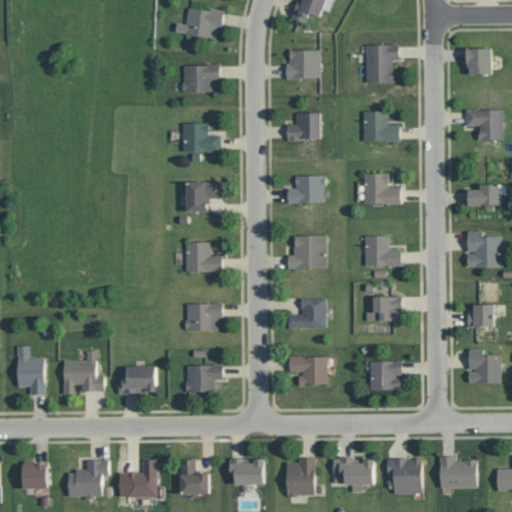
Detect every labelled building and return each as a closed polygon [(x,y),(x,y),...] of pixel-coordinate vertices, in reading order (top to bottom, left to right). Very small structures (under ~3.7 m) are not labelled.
[(333,0),(330,9),(324,7),(321,15),(310,12),(307,22),(292,17),(298,0),(333,0)] [(225,9),(223,25),(218,24),(217,37),(186,33),(186,31),(176,30),(178,21),(187,22),(190,6),(210,9),(211,7),(225,9)] [(400,43),(400,59),(394,59),(393,69),(395,69),(395,81),(368,81),(368,43),(400,43)] [(493,47),(493,72),(472,73),(472,66),(466,66),(466,61),(467,60),(468,46),(493,47)] [(321,49),(321,76),(288,77),(288,62),(291,62),(291,48),(321,49)] [(221,63),(221,78),(213,78),(213,90),(186,91),(186,89),(184,89),(184,81),(186,81),(185,64),(211,64),(211,63),(221,63)] [(504,108),(504,138),(480,138),(480,129),(481,129),(481,124),(468,124),(467,108),(504,108)] [(401,124),(402,140),(365,139),(365,110),(389,110),(390,123),(401,124)] [(322,111),(322,137),(302,137),(302,138),(289,138),(289,123),(298,123),(298,112),(322,111)] [(222,134),(222,150),(185,150),(185,121),(211,121),(210,130),(209,130),(209,134),(222,134)] [(401,186),(402,202),(366,202),(366,172),(390,172),(390,182),(389,182),(389,186),(401,186)] [(325,174),(324,176),(327,176),(327,184),(325,184),(325,201),(289,202),(289,187),(297,187),(297,174),(325,174)] [(223,181),(223,197),(211,197),(211,201),(209,202),(209,210),(188,210),(188,181),(223,181)] [(502,183),(502,204),(469,204),(469,188),(482,188),(481,183),(502,183)] [(502,235),(502,266),(475,266),(475,265),(469,264),(469,252),(475,252),(475,250),(469,250),(469,230),(484,229),(484,235),(502,235)] [(328,266),(289,266),(289,253),(294,253),(294,234),(328,234),(328,266)] [(402,248),(403,265),(390,264),(390,263),(367,264),(366,234),(390,234),(390,248),(402,248)] [(224,254),(224,270),(188,270),(187,240),(212,240),(212,254),(224,254)] [(404,295),(404,308),(400,308),(401,313),(402,313),(402,319),(367,319),(367,311),(375,311),(375,295),(404,295)] [(327,296),(327,326),(290,326),(290,313),(303,313),(303,306),(302,306),(302,297),(327,296)] [(224,301),(224,316),(219,317),(219,329),(189,329),(189,327),(187,327),(187,319),(189,319),(189,302),(214,302),(214,301),(224,301)] [(496,303),(496,325),(469,325),(469,310),(471,310),(471,308),(475,308),(475,303),(496,303)] [(30,344),(31,356),(46,357),(46,393),(32,393),(32,384),(19,384),(19,344),(30,344)] [(502,353),(502,382),(477,382),(477,380),(470,380),(470,369),(476,369),(476,367),(470,367),(470,347),(485,347),(484,353),(502,353)] [(98,349),(98,374),(106,374),(106,389),(84,389),(83,383),(77,383),(77,392),(64,392),(65,359),(88,358),(88,349),(98,349)] [(328,355),(329,382),(301,383),(301,374),(303,374),(303,370),(291,370),(291,355),(328,355)] [(403,358),(404,374),(397,374),(397,376),(405,376),(404,387),(372,388),(371,360),(396,360),(396,359),(403,358)] [(224,363),(224,378),(216,378),(216,390),(189,390),(189,388),(186,388),(186,381),(189,381),(189,363),(224,363)] [(157,365),(158,390),(120,391),(120,377),(128,376),(128,365),(157,365)] [(478,458),(478,486),(442,486),(442,461),(441,461),(441,455),(456,454),(456,460),(466,460),(466,458),(478,458)] [(376,458),(376,483),(365,483),(365,490),(353,490),(353,483),(347,483),(347,472),(334,473),(334,457),(341,457),(341,455),(356,455),(356,458),(376,458)] [(317,456),(316,493),(299,493),(298,496),(290,496),(290,493),(288,493),(289,461),(301,461),(301,456),(317,456)] [(424,458),(424,492),(396,492),(395,486),(388,486),(388,478),(394,478),(394,474),(389,474),(388,458),(394,457),(394,456),(410,456),(410,457),(424,458)] [(158,457),(158,495),(128,495),(128,470),(139,470),(138,472),(145,472),(145,458),(158,457)] [(210,471),(210,493),(183,493),(182,457),(197,458),(197,473),(200,473),(200,471),(210,471)] [(265,458),(265,483),(237,483),(236,472),(231,472),(231,457),(246,457),(246,458),(265,458)] [(110,459),(110,474),(104,474),(104,494),(96,494),(96,497),(87,497),(87,494),(71,494),(70,472),(77,471),(77,468),(88,468),(88,458),(110,459)] [(49,462),(50,487),(25,486),(25,463),(49,462)] [(511,490),(499,490),(499,467),(511,466),(511,490)]
